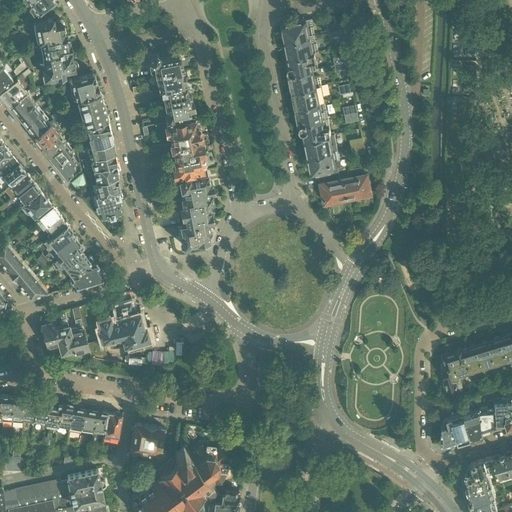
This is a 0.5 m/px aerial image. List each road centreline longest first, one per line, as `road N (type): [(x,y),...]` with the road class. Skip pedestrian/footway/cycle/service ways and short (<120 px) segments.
road 1 (residential): [(353,269),(389,214),(404,158),(404,105),(382,0)]
road 2 (residential): [(442,467),(420,442),(421,343),(440,328),(511,306)]
road 3 (residential): [(103,46),(157,266)]
road 4 (residential): [(37,374),(256,404)]
road 5 (residential): [(123,274),(0,114)]
road 6 (residential): [(292,208),(262,15)]
road 7 (residential): [(195,28),(239,218)]
